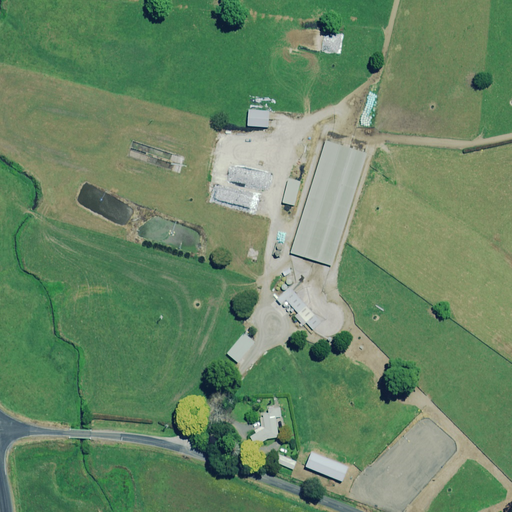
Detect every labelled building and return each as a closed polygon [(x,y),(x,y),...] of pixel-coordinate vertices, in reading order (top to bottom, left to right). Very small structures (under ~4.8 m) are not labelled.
[(268,112),(247,110),(246,126),(267,127),(268,112)] [(283,128),(275,128),(274,135),(282,136),(283,128)] [(319,136),(286,251),(332,265),(365,150),(319,136)] [(290,272),(288,268),(280,272),(283,276),(290,272)] [(287,278),(280,287),(284,291),(292,281),(287,278)] [(321,322),(289,288),(276,300),(280,304),(285,300),(292,308),(289,311),(302,325),(305,322),(312,330),(321,322)] [(253,342),(243,334),(226,354),(236,362),(242,355),(253,342)] [(267,439),(277,437),(275,418),(280,417),(279,408),(273,409),(273,406),(266,407),(267,413),(261,414),(262,417),(259,418),(260,426),(253,431),(255,434),(250,437),(256,447),(267,439)] [(347,467),(311,453),(305,467),(341,482),(347,467)] [(295,463),(280,457),(277,464),(292,470),(295,463)]
